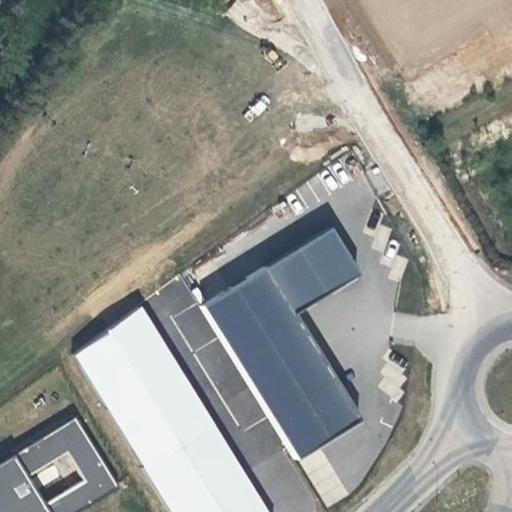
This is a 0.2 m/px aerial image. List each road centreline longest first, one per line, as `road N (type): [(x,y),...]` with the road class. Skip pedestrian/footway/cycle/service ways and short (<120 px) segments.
road 1 (track): [(0,387),(373,120)]
road 2 (unclassified): [(489,318),(303,0)]
road 3 (secondary): [(489,318),(456,351),(448,374),(447,398),(468,441)]
